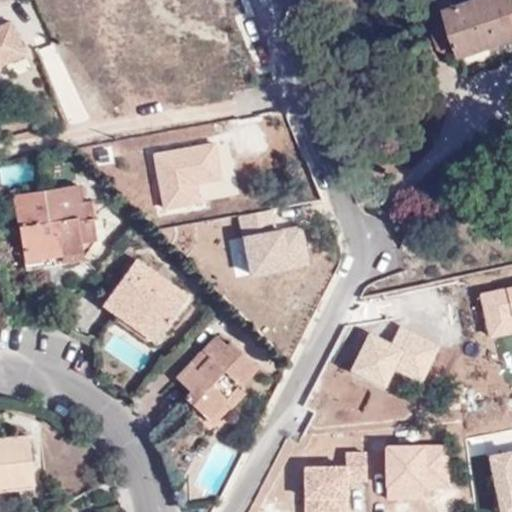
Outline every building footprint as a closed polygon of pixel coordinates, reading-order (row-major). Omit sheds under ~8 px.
[(461,49),(464,58),(511,40),(511,0),(473,0),(474,2),(449,10),(451,19),(438,24),(434,31),(440,48),(449,53),(461,49)] [(10,21),(0,24),(0,63),(26,52),(10,21)] [(511,40),(464,58),(468,70),(511,54),(511,40)] [(0,164),(0,180),(31,182),(32,166),(0,164)] [(79,185),(50,189),(62,251),(63,255),(85,252),(83,244),(98,241),(94,219),(87,220),(85,202),(82,202),(79,185)] [(62,251),(50,189),(13,195),(27,271),(45,267),(44,256),(62,251)] [(91,200),(85,202),(87,220),(94,219),(91,200)] [(146,252),(135,266),(140,270),(151,256),(146,252)] [(109,299),(125,311),(128,308),(161,335),(195,291),(151,256),(140,270),(135,266),(109,299)] [(128,308),(125,311),(119,320),(152,347),(161,335),(128,308)] [(184,396),(211,421),(225,404),(231,408),(245,394),(240,388),(259,369),(230,341),(226,345),(216,335),(203,348),(209,357),(197,369),(189,363),(176,376),(190,390),(184,396)] [(189,362),(189,363),(197,369),(209,357),(203,348),(202,349),(189,362)] [(225,404),(211,421),(215,425),(231,409),(231,408),(225,404)] [(0,488),(33,484),(28,435),(0,439),(0,488)]
